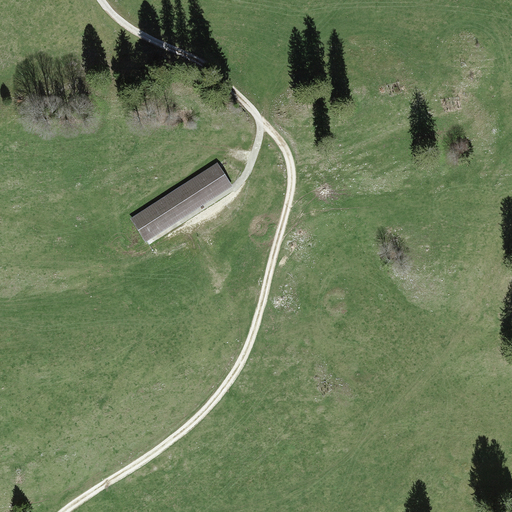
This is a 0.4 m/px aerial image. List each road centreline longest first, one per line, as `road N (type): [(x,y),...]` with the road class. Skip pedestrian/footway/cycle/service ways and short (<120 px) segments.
road 1 (track): [(113,478),(182,430),(233,374),(253,333),(291,169),(278,140),(205,65),(127,26),(101,0)]
road 2 (track): [(151,241),(232,189),(252,159),(259,118)]
